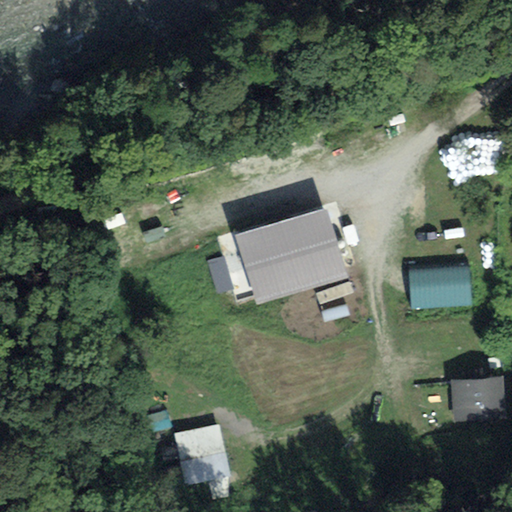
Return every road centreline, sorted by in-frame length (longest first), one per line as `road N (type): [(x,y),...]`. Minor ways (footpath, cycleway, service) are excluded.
road 1 (track): [(511,60),(0,227)]
road 2 (track): [(511,73),(389,185),(371,219),(384,369),(348,405),(294,436)]
